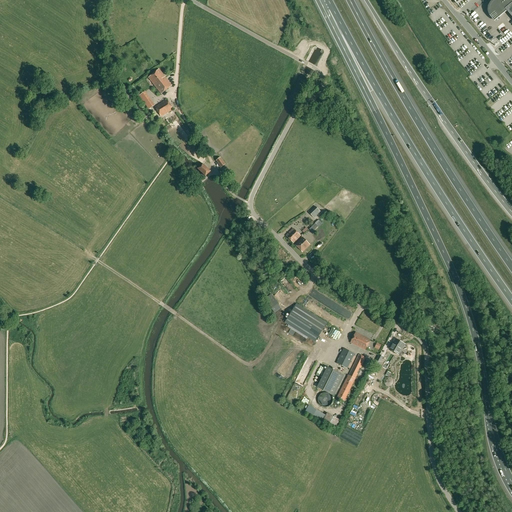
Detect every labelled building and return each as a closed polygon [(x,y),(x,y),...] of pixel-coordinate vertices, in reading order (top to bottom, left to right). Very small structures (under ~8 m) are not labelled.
[(511,0),(494,0),(491,3),(489,6),(489,11),(490,15),(494,20),(507,9),(511,15),(511,0)] [(171,85),(159,70),(149,78),(161,93),(171,85)] [(154,104),(144,92),(139,95),(149,108),(154,104)] [(162,116),(172,110),(166,100),(156,106),(162,116)] [(210,171),(203,164),(198,169),(205,176),(210,171)] [(310,214),(315,218),(321,212),(316,207),(310,214)] [(293,229),(286,236),(293,243),(300,236),(293,229)] [(302,252),(310,245),(303,238),(295,245),(302,252)] [(326,324),(296,305),(279,332),(309,352),(326,324)] [(350,343),(365,350),(370,340),(355,332),(350,343)] [(389,349),(399,355),(405,344),(395,339),(389,349)] [(354,354),(343,349),(336,363),(347,369),(354,354)] [(337,398),(344,401),(365,358),(359,355),(349,375),(348,375),(337,398)] [(344,375),(327,367),(311,400),(327,408),(344,375)]
